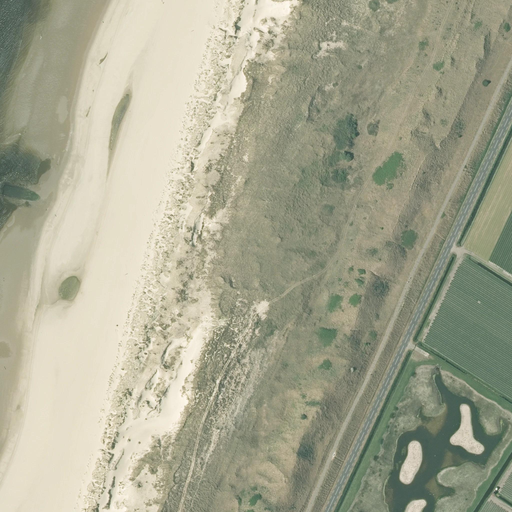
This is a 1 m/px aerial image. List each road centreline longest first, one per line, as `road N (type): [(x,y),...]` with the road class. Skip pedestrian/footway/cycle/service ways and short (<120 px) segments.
road 1 (track): [(451,0),(434,52),(329,266),(257,308),(213,393),(178,511)]
road 2 (secondary): [(327,511),(511,109)]
